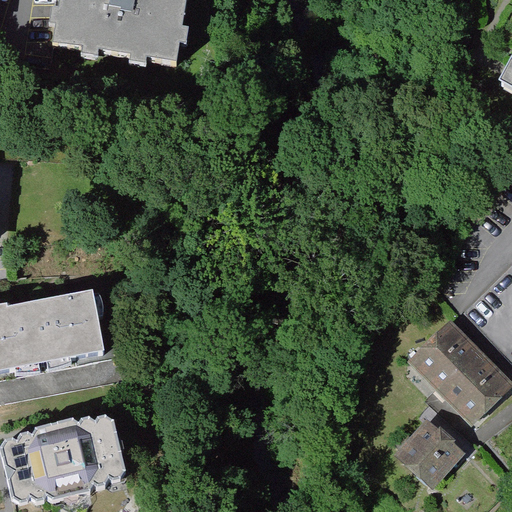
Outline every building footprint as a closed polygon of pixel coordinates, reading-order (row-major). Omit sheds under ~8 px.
[(60,0),(58,15),(52,14),(49,32),(55,32),(52,53),(82,58),(81,66),(98,69),(99,63),(130,68),(129,74),(148,77),(148,71),(179,75),(182,56),(188,57),(191,41),(184,40),(190,0),(60,0)] [(511,70),(503,88),(511,93),(511,70)] [(0,382),(107,367),(98,304),(11,316),(9,314),(0,313),(0,382)] [(452,325),(413,364),(472,423),(511,383),(452,325)] [(127,481),(114,429),(106,424),(97,426),(95,429),(88,425),(81,427),(79,431),(71,426),(33,436),(31,442),(27,441),(18,443),(14,449),(10,446),(2,448),(0,452),(0,464),(10,508),(17,511),(25,511),(27,511),(29,508),(34,511),(45,510),(47,506),(53,510),(92,500),(95,494),(100,497),(108,495),(111,489),(113,491),(122,490),(127,481)] [(468,462),(429,430),(398,466),(437,499),(468,462)]
